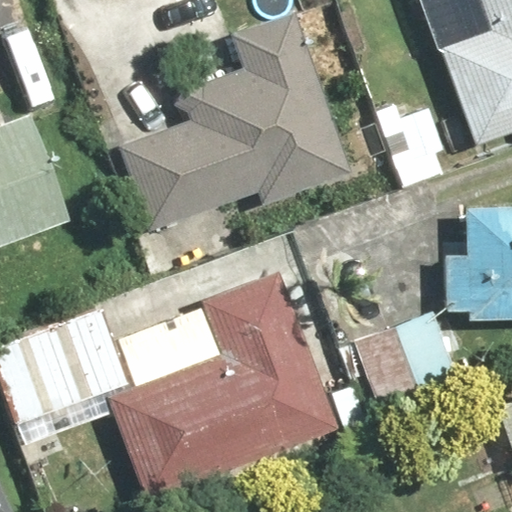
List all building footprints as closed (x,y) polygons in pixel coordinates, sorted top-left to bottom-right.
[(511,0),(471,0),(482,24),(431,46),(473,148),(511,131),(511,0)] [(257,208),(349,170),(285,17),(225,42),(235,64),(168,92),(179,120),(106,150),(141,235),(250,190),(257,208)] [(442,150),(422,101),(387,115),(407,164),(442,150)] [(0,243),(63,217),(18,113),(0,120),(0,243)] [(458,310),(458,322),(496,323),(497,319),(511,319),(511,201),(460,200),(458,251),(442,250),(439,310),(458,310)] [(331,425),(269,268),(195,297),(217,354),(212,356),(133,387),(107,397),(146,497),(331,425)] [(98,298),(0,336),(0,395),(15,433),(107,397),(133,387),(212,356),(192,305),(113,336),(98,298)] [(454,376),(428,311),(349,343),(375,408),(454,376)] [(511,394),(484,406),(511,475),(511,394)]
